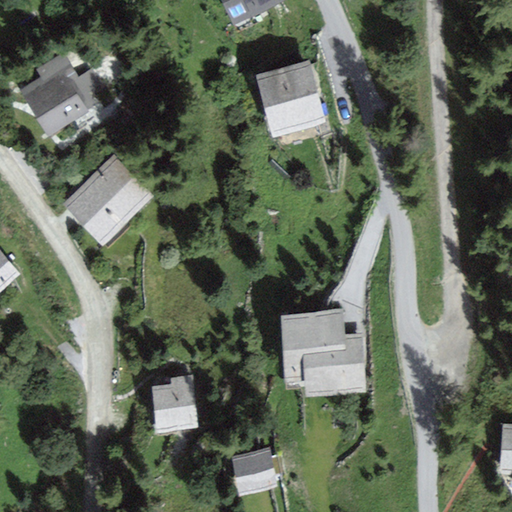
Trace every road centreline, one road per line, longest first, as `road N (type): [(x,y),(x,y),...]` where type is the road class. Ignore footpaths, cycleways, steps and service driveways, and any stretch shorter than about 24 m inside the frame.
road 1 (residential): [(95,511),(96,314),(68,254),(0,157)]
road 2 (residential): [(327,0),(378,136),(401,230),(411,332),(432,352)]
road 3 (residential): [(434,0),(458,320),(448,346),(432,352)]
road 4 (residential): [(432,352),(429,511)]
